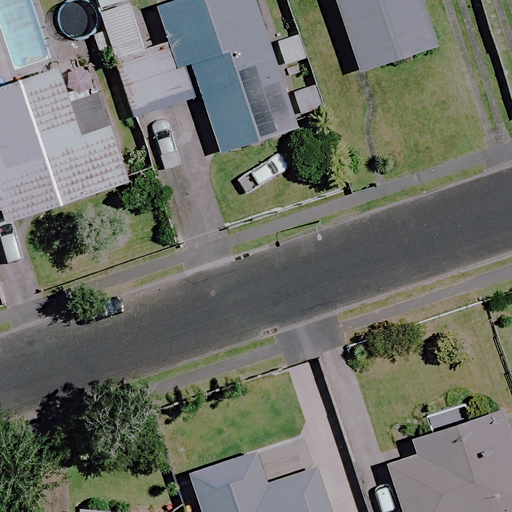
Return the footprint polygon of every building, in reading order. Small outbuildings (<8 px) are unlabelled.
[(298,129),(295,118),(326,108),(301,32),(270,43),(255,0),(186,0),(161,9),(172,43),(147,51),(132,4),(100,15),(135,119),(203,96),(222,154),(298,129)] [(335,0),(362,74),(440,47),(423,0),(335,0)] [(82,137),(60,70),(0,90),(0,211),(3,211),(7,224),(130,183),(111,127),(82,137)] [(468,423),(464,411),(433,420),(438,439),(416,446),(420,458),(391,466),(404,511),(511,511),(511,428),(507,412),(468,423)] [(266,490),(254,458),(189,481),(199,511),(326,511),(313,474),(266,490)]
